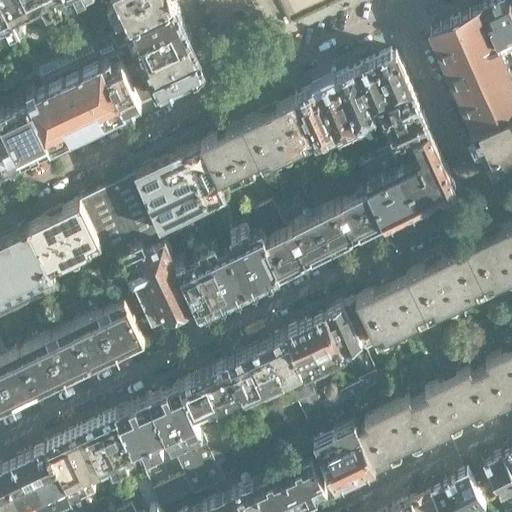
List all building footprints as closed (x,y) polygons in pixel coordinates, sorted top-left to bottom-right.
[(0,0),(0,29),(17,21),(6,0),(0,0)] [(35,12),(29,0),(6,0),(17,21),(35,12)] [(54,4),(51,0),(29,0),(35,12),(57,55),(75,46),(70,36),(62,41),(45,9),(54,4)] [(77,5),(74,0),(51,0),(54,4),(62,0),(67,10),(75,34),(70,36),(75,46),(88,39),(81,17),(77,5)] [(132,17),(166,0),(121,0),(112,5),(116,14),(128,8),(132,17)] [(137,36),(183,14),(177,0),(166,0),(132,17),(129,18),(137,36)] [(283,0),(290,15),(324,0),(320,0),(319,0),(283,0)] [(511,56),(511,51),(506,39),(511,36),(511,0),(479,0),(481,1),(480,2),(480,1),(478,2),(478,3),(470,6),(468,7),(461,11),(458,12),(451,15),(449,16),(449,17),(441,20),(439,21),(432,25),(431,25),(429,26),(431,30),(435,40),(436,42),(441,54),(442,56),(448,67),(447,67),(448,69),(449,69),(454,81),(453,81),(454,83),(455,83),(459,94),(460,96),(465,107),(465,108),(466,110),(472,121),(471,121),(472,124),(473,123),(473,124),(511,106),(511,105),(511,69),(507,59),(511,56)] [(124,64),(191,32),(183,14),(116,47),(124,64)] [(141,98),(132,80),(124,64),(116,47),(108,29),(92,37),(125,105),(141,98)] [(152,73),(199,50),(191,32),(124,64),(132,80),(151,71),(152,73)] [(57,55),(28,69),(19,74),(51,141),(125,105),(92,37),(88,39),(75,46),(57,55)] [(411,83),(396,49),(396,47),(395,48),(391,46),(391,45),(389,46),(390,46),(374,54),(374,53),(373,54),(391,95),(411,85),(412,85),(411,83)] [(160,89),(203,69),(207,70),(209,65),(205,63),(199,50),(152,73),(160,89)] [(391,95),(373,54),(354,63),(372,104),(378,101),(391,95)] [(375,112),(372,104),(354,63),(353,63),(353,64),(335,72),(334,72),(356,121),(375,112)] [(160,89),(152,73),(151,71),(132,80),(141,98),(160,89)] [(356,121),(334,72),(334,73),(315,81),(336,130),(356,121)] [(19,74),(15,76),(0,83),(0,96),(1,98),(0,98),(0,112),(21,155),(51,141),(19,74)] [(336,130),(315,81),(314,82),(296,90),(295,91),(294,91),(295,92),(312,129),(317,139),(336,130)] [(380,122),(385,119),(419,103),(411,85),(391,95),(378,101),(384,115),(378,118),(380,122)] [(312,129),(295,92),(247,114),(265,151),(273,147),(276,153),(307,139),(304,133),(312,129)] [(428,122),(427,120),(419,103),(385,119),(394,139),(428,122)] [(511,154),(511,105),(511,106),(473,124),(491,165),(511,154)] [(21,155),(0,112),(0,147),(7,162),(21,155)] [(225,188),(218,174),(227,169),(231,176),(259,163),(256,156),(265,151),(247,114),(200,136),(135,166),(166,235),(218,211),(211,195),(225,188)] [(428,122),(394,139),(393,139),(420,200),(455,182),(428,122)] [(420,200),(393,139),(357,157),(368,181),(384,217),(420,200)] [(174,254),(166,235),(135,166),(80,193),(99,232),(108,251),(119,246),(130,268),(129,268),(133,277),(134,276),(152,316),(163,311),(163,312),(194,297),(174,254)] [(384,217),(368,181),(314,208),(332,244),(384,217)] [(99,232),(80,193),(64,202),(63,201),(44,211),(28,219),(46,258),(57,253),(59,259),(91,243),(89,237),(99,232)] [(332,244),(314,208),(285,223),(271,197),(254,206),(263,224),(269,235),(264,238),(279,270),(332,244)] [(511,216),(464,239),(482,277),(490,273),(493,279),(511,269),(511,216)] [(57,282),(46,258),(28,219),(27,219),(0,231),(0,323),(23,312),(18,301),(57,282)] [(279,270),(264,238),(269,235),(263,224),(250,230),(245,220),(237,224),(263,278),(279,270)] [(263,278),(237,224),(229,228),(234,237),(226,241),(247,285),(263,278)] [(247,285),(226,241),(219,245),(214,235),(206,239),(232,293),(247,285)] [(232,293),(206,239),(198,242),(203,252),(195,256),(216,300),(232,293)] [(477,286),(475,281),(482,277),(464,239),(398,271),(373,283),(371,284),(355,292),(354,292),(372,328),(372,329),(382,325),(384,331),(419,314),(416,309),(417,308),(432,301),(435,307),(477,286)] [(216,300),(195,256),(187,260),(182,250),(174,254),(194,297),(199,308),(216,300)] [(146,306),(129,270),(126,271),(125,270),(119,273),(119,274),(117,276),(134,311),(146,306)] [(145,335),(138,322),(124,292),(71,318),(92,360),(108,352),(107,351),(127,342),(128,343),(145,335)] [(372,328),(354,292),(343,298),(360,334),(372,328)] [(361,338),(360,334),(343,298),(325,307),(343,346),(350,361),(358,357),(351,342),(361,338)] [(343,346),(325,307),(305,316),(324,356),(343,346)] [(324,356),(305,316),(285,325),(302,361),(304,365),(324,356)] [(92,360),(71,318),(19,343),(40,385),(56,377),(56,376),(75,367),(76,368),(92,360)] [(302,361),(285,325),(265,335),(282,370),(302,361)] [(282,370),(265,335),(245,344),(262,380),(282,370)] [(511,341),(485,355),(487,360),(480,364),(498,402),(511,395),(511,341)] [(40,385),(19,343),(0,352),(0,404),(4,402),(23,392),(24,393),(40,385)] [(262,380),(245,344),(225,353),(239,382),(242,389),(262,380)] [(239,382),(225,353),(202,364),(218,397),(227,393),(225,389),(239,382)] [(498,402),(480,364),(472,368),(469,362),(447,373),(424,384),(427,390),(419,393),(437,431),(459,421),(457,416),(464,413),(474,408),(476,412),(498,402)] [(218,397),(202,364),(179,375),(192,404),(206,397),(208,402),(218,397)] [(313,386),(307,372),(287,381),(294,395),(313,386)] [(226,476),(222,467),(207,434),(199,418),(192,404),(179,375),(148,390),(115,405),(132,441),(140,438),(147,453),(172,441),(186,472),(195,491),(226,476)] [(294,395),(287,381),(277,386),(284,400),(294,395)] [(284,400),(277,386),(267,391),(274,405),(284,400)] [(319,397),(313,386),(294,395),(299,406),(319,397)] [(345,400),(339,387),(319,396),(325,409),(345,400)] [(437,431),(419,393),(411,397),(409,392),(364,413),(366,419),(357,424),(375,461),(376,460),(406,446),(408,446),(408,445),(437,431)] [(325,409),(319,396),(319,397),(299,406),(305,419),(325,409)] [(132,441),(115,405),(98,413),(121,461),(129,458),(124,449),(134,445),(132,441)] [(121,461),(98,413),(81,421),(100,461),(109,456),(113,465),(121,461)] [(375,461),(357,424),(353,417),(334,426),(355,471),(375,461)] [(100,461),(81,421),(64,429),(87,478),(94,474),(90,465),(100,461)] [(355,471),(334,426),(313,436),(334,480),(355,471)] [(87,478),(64,429),(47,437),(65,477),(75,472),(79,481),(87,478)] [(72,491),(65,477),(47,437),(0,459),(0,511),(74,511),(73,509),(66,494),(72,491)] [(511,441),(502,447),(511,465),(511,441)] [(327,484),(312,453),(305,456),(303,453),(301,454),(296,443),(286,447),(291,458),(289,460),(290,463),(283,466),(298,498),(327,484)] [(511,483),(511,465),(502,447),(483,456),(501,490),(511,483)] [(298,498),(283,466),(276,470),(274,467),(267,470),(262,459),(255,462),(262,477),(254,480),(269,511),(298,498)] [(240,476),(237,471),(233,462),(231,463),(222,467),(226,476),(229,481),(240,476)] [(484,498),(467,464),(449,474),(465,507),(484,498)] [(195,491),(186,472),(153,487),(158,499),(162,507),(195,491)] [(456,511),(465,507),(449,474),(430,483),(444,511),(456,511)] [(267,511),(269,511),(254,480),(247,484),(245,480),(231,487),(233,491),(225,494),(233,511),(267,511)] [(136,493),(131,482),(117,489),(122,500),(136,493)] [(444,511),(430,483),(424,486),(424,485),(411,492),(420,511),(444,511)] [(420,511),(411,492),(392,502),(397,511),(420,511)] [(233,511),(225,494),(218,498),(216,494),(202,501),(204,504),(196,508),(198,511),(233,511)] [(106,511),(109,511),(102,496),(73,509),(74,511),(106,511)] [(163,511),(162,507),(158,499),(151,503),(154,511),(163,511)] [(397,511),(392,502),(374,511),(397,511)]
